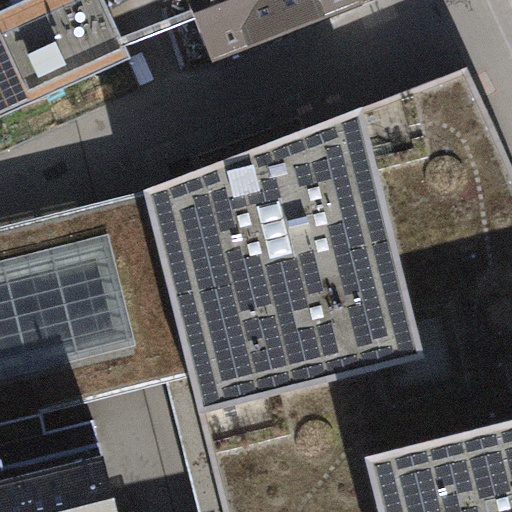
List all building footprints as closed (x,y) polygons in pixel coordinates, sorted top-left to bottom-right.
[(0,0),(0,114),(128,57),(101,0),(0,0)] [(197,0),(217,49),(345,0),(197,0)] [(467,68),(361,108),(423,356),(199,412),(216,478),(224,511),(379,511),(366,455),(511,418),(511,167),(502,143),(467,68)] [(191,376),(199,412),(423,356),(361,108),(310,127),(144,190),(191,376)] [(0,443),(46,431),(41,412),(191,376),(144,190),(0,226),(0,443)] [(511,511),(511,418),(366,455),(379,511),(511,511)] [(0,511),(116,511),(93,420),(46,431),(0,443),(0,511)]
